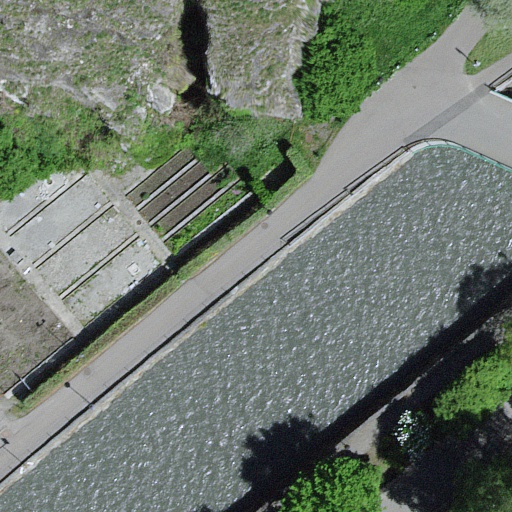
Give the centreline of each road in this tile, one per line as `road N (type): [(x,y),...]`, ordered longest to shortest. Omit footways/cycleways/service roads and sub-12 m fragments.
road 1 (residential): [(0,463),(440,102)]
road 2 (residential): [(440,102),(428,89),(427,66),(496,0)]
road 3 (residential): [(413,511),(511,431)]
